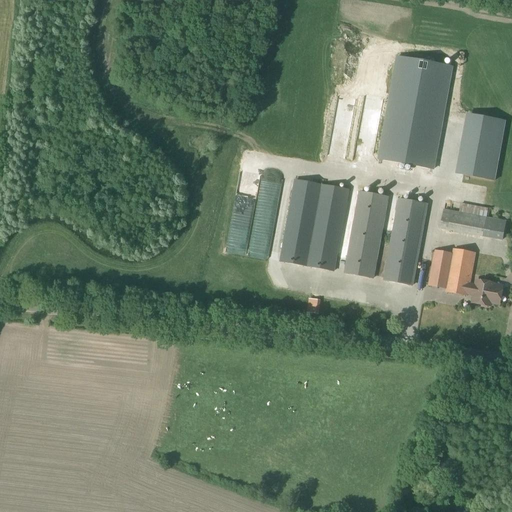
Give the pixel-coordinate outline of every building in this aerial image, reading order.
[(392,73),(377,164),(430,172),(445,81),(392,73)] [(279,262),(334,273),(349,190),(294,180),(279,262)] [(373,279),(387,198),(359,193),(344,274),(373,279)] [(398,200),(384,281),(412,286),(426,207),(426,205),(398,200)] [(463,205),(462,213),(490,215),(491,207),(463,205)] [(458,212),(443,209),(439,230),(482,238),(502,241),(506,221),(486,218),(478,216),(468,214),(458,212)] [(469,285),(475,254),(453,250),(452,256),(434,253),(428,286),(446,290),(445,292),(473,297),(472,304),(480,305),(481,308),(487,309),(489,307),(490,307),(490,303),(499,305),(503,287),(494,285),(494,284),(476,281),(475,287),(469,285)] [(317,301),(308,300),(307,312),(316,314),(317,301)]
